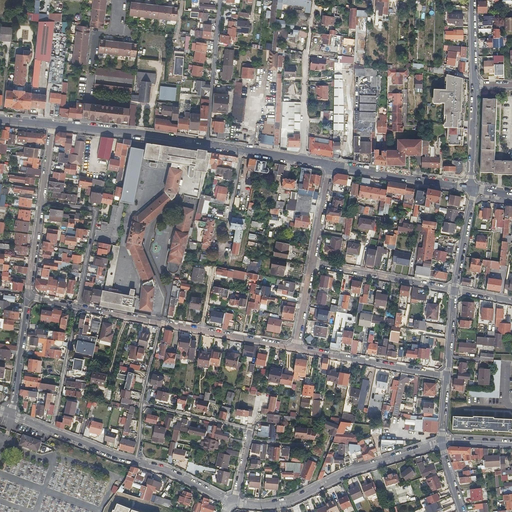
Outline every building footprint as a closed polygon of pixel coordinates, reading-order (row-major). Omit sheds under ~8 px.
[(94,0),(92,0),(92,9),(105,10),(106,6),(104,6),(105,4),(106,4),(106,1),(94,0)] [(275,19),(276,12),(277,1),(273,0),(273,5),(271,5),(268,22),(274,23),(275,19)] [(277,0),(277,1),(276,12),(275,19),(283,20),(284,9),(310,13),(311,0),(309,0),(308,0),(277,0)] [(388,10),(388,0),(376,0),(377,1),(384,1),(384,7),(385,7),(385,9),(388,10)] [(478,12),(480,12),(482,12),(482,13),(487,13),(487,1),(478,1),(478,12)] [(133,3),(130,2),(128,15),(136,16),(138,3),(135,3),(135,4),(133,4),(133,3)] [(139,3),(138,3),(136,16),(146,17),(147,4),(145,4),(144,5),(143,5),(143,4),(139,3)] [(152,5),(147,4),(146,17),(155,19),(157,5),(154,5),(154,6),(152,6),(152,5)] [(161,6),(157,5),(155,19),(164,20),(166,6),(163,6),(163,7),(161,7),(161,6)] [(195,10),(195,12),(207,14),(207,11),(203,10),(203,9),(215,10),(215,6),(200,5),(199,10),(195,10)] [(171,7),(166,6),(164,20),(175,21),(176,8),(173,7),(172,8),(170,8),(171,7)] [(181,22),(183,8),(176,8),(175,21),(181,22)] [(354,38),(357,9),(350,8),(347,37),(354,38)] [(92,9),(91,18),(104,20),(105,15),(103,15),(103,14),(105,14),(105,10),(92,9)] [(207,14),(195,12),(191,12),(191,17),(202,19),(201,22),(207,23),(208,14),(207,14)] [(458,14),(454,14),(451,14),(450,18),(450,19),(450,23),(456,23),(455,26),(459,26),(459,23),(458,23),(458,14)] [(483,21),(483,26),(493,25),(493,20),(494,20),(494,15),(485,16),(485,21),(483,21)] [(328,26),(328,25),(328,24),(333,25),(333,22),(339,23),(340,17),(334,16),(334,18),(324,16),(322,25),(328,26)] [(91,18),(90,27),(103,28),(103,25),(102,24),(102,22),(104,23),(104,20),(91,18)] [(283,20),(275,19),(274,23),(274,27),(281,28),(302,31),(302,29),(303,25),(301,24),(295,24),(295,22),(293,22),(283,20)] [(50,55),(53,31),(54,22),(54,21),(47,21),(40,22),(38,22),(31,88),(36,89),(37,88),(40,60),(50,61),(50,55)] [(249,30),(250,30),(251,30),(252,26),(249,26),(250,22),(238,21),(237,31),(249,33),(249,30)] [(54,22),(53,31),(67,32),(68,22),(54,22)] [(89,31),(90,27),(76,25),(75,36),(88,37),(89,32),(88,32),(88,31),(89,31)] [(12,28),(1,27),(0,27),(0,39),(10,41),(12,28)] [(278,32),(280,32),(281,28),(274,27),(274,31),(271,51),(274,51),(275,51),(278,32)] [(281,28),(280,32),(279,39),(294,40),(295,34),(298,34),(298,33),(304,34),(304,31),(302,31),(281,28)] [(463,39),(463,35),(463,30),(456,30),(456,31),(446,31),(446,38),(463,39)] [(210,39),(210,32),(199,31),(199,32),(200,33),(200,37),(201,37),(201,38),(210,39)] [(339,46),(340,36),(335,35),(330,35),(323,34),(322,38),(323,39),(323,44),(339,46)] [(229,44),(231,36),(228,36),(221,35),(220,42),(229,44)] [(88,40),(88,37),(75,36),(74,45),(87,47),(88,41),(87,41),(87,39),(88,40)] [(109,41),(99,40),(97,53),(107,54),(109,41)] [(118,42),(109,41),(107,54),(117,55),(118,42)] [(127,43),(118,42),(117,55),(126,56),(127,43)] [(137,44),(127,43),(126,56),(135,57),(137,44)] [(196,52),(205,53),(206,44),(197,43),(196,52)] [(87,52),(87,47),(74,45),(73,55),(87,56),(87,52)] [(5,91),(4,106),(11,107),(11,108),(22,109),(22,108),(29,108),(29,106),(31,94),(31,93),(23,92),(24,86),(23,85),(23,82),(24,82),(25,79),(24,79),(24,76),(25,76),(25,69),(24,69),(25,66),(23,66),(24,63),(25,63),(25,61),(28,61),(29,51),(22,50),(22,55),(15,54),(14,65),(15,65),(12,91),(5,91)] [(225,50),(223,65),(237,67),(237,61),(233,61),(234,51),(225,50)] [(271,51),(270,51),(270,61),(271,62),(270,64),(269,65),(269,70),(277,71),(278,67),(278,52),(275,51),(274,51),(271,51)] [(455,64),(456,51),(447,51),(446,64),(455,64)] [(203,63),(204,58),(205,53),(196,52),(194,61),(203,63)] [(50,55),(50,61),(47,83),(61,85),(62,76),(64,56),(50,55)] [(86,59),(87,56),(73,55),(72,64),(85,65),(86,59)] [(173,74),(185,75),(185,56),(173,56),(173,74)] [(334,63),(334,61),(312,58),(311,66),(316,66),(315,70),(319,71),(319,68),(319,67),(324,68),(325,62),(329,63),(329,67),(333,67),(334,63)] [(489,76),(495,76),(494,69),(494,65),(494,62),(484,62),(485,73),(489,73),(489,76)] [(237,67),(223,65),(222,79),(230,80),(231,69),(236,70),(237,67)] [(494,69),(495,76),(504,76),(504,65),(494,65),(494,69)] [(193,66),(192,70),(192,75),(201,76),(203,67),(193,66)] [(288,79),(288,77),(291,77),(295,77),(296,67),(284,66),(283,78),(288,79)] [(133,72),(96,68),(95,74),(133,79),(133,72)] [(241,77),(247,78),(253,79),(254,69),(243,68),(241,77)] [(395,68),(387,68),(387,76),(392,76),(392,84),(402,84),(402,76),(407,76),(407,69),(395,68)] [(136,82),(132,82),(132,88),(131,95),(130,100),(140,101),(148,102),(150,82),(154,83),(155,75),(137,73),(136,82)] [(205,81),(197,80),(195,93),(196,93),(204,93),(204,90),(209,91),(210,85),(204,84),(205,81)] [(334,86),(333,136),(333,158),(338,159),(339,149),(340,149),(340,143),(340,141),(337,141),(337,139),(337,132),(343,131),(343,106),(342,82),(334,82),(334,83),(334,86)] [(132,88),(94,83),(93,90),(131,95),(132,88)] [(175,88),(160,86),(159,99),(174,100),(175,88)] [(328,86),(317,86),(316,90),(318,90),(318,94),(317,100),(327,100),(328,86)] [(354,120),(353,132),(354,132),(353,153),(375,153),(375,150),(376,87),(358,87),(358,95),(360,95),(359,121),(354,120)] [(60,103),(60,94),(52,93),(52,91),(50,91),(49,102),(60,103)] [(402,93),(387,93),(387,98),(392,98),(392,128),(387,128),(387,132),(402,132),(403,125),(401,125),(402,93)] [(29,106),(37,107),(44,108),(46,96),(31,94),(29,106)] [(65,95),(60,94),(60,103),(59,108),(60,109),(59,116),(74,117),(76,104),(74,104),(74,106),(73,105),(72,108),(69,108),(68,110),(64,109),(65,95)] [(215,110),(221,111),(227,111),(228,97),(227,96),(213,94),(212,111),(215,112),(215,110)] [(234,97),(233,108),(231,120),(240,121),(242,98),(239,98),(234,97)] [(494,176),(506,176),(511,176),(511,161),(494,161),(496,97),(483,97),(481,174),(494,174),(494,176)] [(199,120),(197,135),(203,136),(205,135),(209,100),(201,99),(199,120)] [(187,134),(197,135),(199,120),(193,120),(195,104),(196,101),(190,100),(190,104),(187,129),(187,134)] [(282,101),(281,128),(280,149),(297,152),(299,149),(300,114),(294,114),(294,109),(294,102),(282,101)] [(80,102),(76,102),(76,104),(74,117),(81,118),(81,116),(82,104),(80,103),(80,102)] [(81,116),(87,117),(89,104),(82,103),(82,104),(81,116)] [(129,109),(89,104),(87,117),(87,120),(127,125),(129,109)] [(177,115),(177,120),(176,125),(176,128),(187,129),(190,104),(186,104),(184,119),(182,119),(182,116),(177,115)] [(127,125),(130,125),(133,126),(134,126),(136,111),(134,111),(135,106),(130,105),(129,109),(127,125)] [(171,119),(177,120),(177,115),(178,108),(162,106),(161,114),(172,116),(171,119)] [(328,120),(329,111),(323,111),(320,111),(320,118),(323,119),(323,120),(328,120)] [(463,113),(463,120),(462,128),(459,128),(459,131),(461,131),(461,132),(467,133),(468,120),(468,113),(463,113)] [(377,132),(382,132),(386,132),(386,121),(386,115),(379,116),(380,121),(377,122),(377,132)] [(154,118),(153,129),(163,130),(176,132),(176,128),(176,125),(170,124),(170,123),(167,120),(166,120),(166,122),(160,121),(160,119),(154,118)] [(216,132),(217,132),(222,132),(223,130),(223,128),(223,127),(224,122),(214,121),(213,132),(216,132)] [(273,144),(273,129),(274,125),(264,124),(263,130),(261,129),(260,134),(258,134),(258,142),(273,144)] [(0,137),(7,138),(8,127),(5,127),(5,129),(0,129),(0,131),(0,137)] [(459,131),(459,128),(457,127),(456,137),(466,138),(467,133),(461,132),(461,131),(459,131)] [(222,132),(217,132),(217,138),(223,140),(225,130),(223,130),(222,132)] [(26,141),(27,132),(18,131),(17,140),(26,141)] [(36,133),(27,132),(26,141),(31,141),(35,142),(36,133)] [(61,146),(64,147),(65,139),(66,133),(58,132),(56,135),(54,142),(61,143),(61,146)] [(45,134),(36,133),(35,142),(44,143),(45,134)] [(379,150),(375,150),(375,153),(374,164),(387,166),(387,151),(387,135),(376,135),(376,141),(382,141),(382,156),(379,156),(379,150)] [(333,158),(333,136),(330,136),(330,139),(329,144),(318,143),(319,140),(309,138),(309,151),(311,154),(333,158)] [(109,158),(113,138),(101,137),(97,157),(109,160),(109,158)] [(127,147),(129,147),(131,140),(123,139),(122,144),(117,171),(115,180),(119,181),(122,169),(125,155),(127,147)] [(395,151),(387,151),(387,166),(388,167),(394,168),(394,165),(402,166),(402,169),(409,170),(409,155),(415,155),(415,140),(398,140),(398,146),(395,146),(395,151)] [(193,169),(195,170),(205,171),(207,163),(210,153),(196,151),(154,144),(145,142),(144,149),(143,153),(143,154),(142,158),(171,163),(170,169),(169,168),(164,192),(165,193),(137,217),(134,216),(133,216),(133,217),(125,247),(126,248),(129,249),(143,283),(142,283),(142,284),(139,308),(146,309),(150,310),(153,287),(153,284),(152,283),(151,280),(154,279),(141,248),(139,244),(144,225),(148,222),(147,222),(173,201),(171,199),(172,198),(173,197),(174,196),(174,193),(175,193),(180,171),(179,171),(180,164),(188,166),(187,172),(186,176),(187,178),(188,179),(190,179),(191,178),(192,177),(193,169)] [(117,171),(122,144),(117,143),(114,158),(116,158),(115,160),(114,159),(109,158),(109,160),(107,169),(117,171)] [(67,157),(66,163),(72,164),(81,165),(84,145),(74,144),(72,154),(68,154),(68,156),(67,157)] [(17,156),(23,157),(26,157),(31,157),(32,149),(18,147),(17,156)] [(143,149),(130,147),(119,201),(132,204),(143,149)] [(430,154),(430,158),(430,167),(433,167),(436,167),(440,167),(440,158),(436,158),(436,156),(434,156),(434,147),(430,147),(430,149),(430,150),(430,154)] [(65,153),(63,153),(57,152),(57,156),(58,156),(57,161),(62,162),(65,163),(66,163),(67,157),(66,158),(65,157),(65,153)] [(207,163),(216,164),(218,154),(210,153),(207,163)] [(216,164),(216,165),(216,166),(221,167),(223,160),(234,162),(235,157),(218,154),(216,164)] [(38,158),(31,157),(26,157),(25,160),(28,161),(27,161),(32,162),(32,167),(37,168),(38,158)] [(430,167),(430,158),(422,157),(421,167),(430,167)] [(248,170),(255,171),(256,160),(250,159),(248,170)] [(262,173),(261,174),(263,174),(262,176),(267,177),(269,169),(265,168),(266,162),(256,160),(255,171),(254,171),(262,173)] [(444,171),(449,172),(455,172),(455,173),(459,174),(462,169),(462,161),(452,161),(452,164),(444,164),(444,171)] [(72,164),(66,163),(65,163),(64,173),(72,174),(73,166),(71,166),(72,164)] [(279,164),(275,184),(278,185),(280,174),(282,175),(284,165),(279,164)] [(41,169),(31,168),(21,166),(20,172),(40,175),(41,169)] [(308,191),(309,188),(309,184),(311,170),(301,168),(299,184),(298,191),(297,197),(295,211),(315,214),(316,206),(311,205),(312,199),(313,191),(308,191)] [(231,169),(229,169),(226,169),(225,173),(224,173),(223,177),(230,178),(231,169)] [(49,177),(49,181),(59,182),(60,183),(60,177),(63,177),(63,173),(53,172),(53,177),(49,177)] [(9,174),(9,177),(8,180),(33,183),(34,178),(9,174)] [(337,174),(336,175),(334,177),(333,183),(346,186),(348,180),(348,176),(337,174)] [(79,175),(78,185),(77,186),(81,187),(82,185),(86,186),(87,184),(91,185),(91,183),(92,178),(79,175)] [(318,185),(319,181),(320,176),(312,175),(310,184),(312,184),(318,185)] [(281,188),(298,191),(299,184),(295,183),(296,180),(283,178),(281,188)] [(386,197),(387,192),(387,190),(369,188),(370,179),(362,178),(359,197),(381,201),(380,206),(374,204),(373,208),(380,209),(379,214),(383,215),(385,204),(386,197)] [(52,191),(62,193),(62,190),(58,190),(59,182),(49,181),(48,191),(52,191)] [(392,193),(404,195),(406,188),(406,185),(388,182),(387,190),(387,192),(392,193)] [(68,192),(68,194),(70,194),(72,194),(76,195),(77,186),(78,185),(71,184),(70,193),(68,192)] [(359,185),(356,184),(353,184),(351,194),(357,195),(359,185)] [(15,185),(15,188),(15,191),(22,192),(25,193),(33,194),(34,188),(15,185)] [(224,200),(226,188),(218,186),(216,199),(210,198),(209,201),(209,202),(223,204),(224,200)] [(406,188),(404,195),(402,208),(411,210),(414,190),(406,188)] [(429,210),(430,206),(430,201),(436,202),(435,208),(436,209),(435,212),(438,213),(441,192),(428,190),(427,198),(425,209),(429,210)] [(413,217),(415,217),(417,217),(421,191),(417,191),(413,217)] [(101,194),(96,193),(92,192),(90,201),(97,203),(99,203),(101,194)] [(100,202),(106,203),(111,204),(112,196),(102,193),(100,202)] [(198,213),(200,213),(204,199),(209,201),(210,198),(210,196),(200,194),(199,198),(195,212),(198,213)] [(460,197),(450,195),(448,205),(459,207),(460,197)] [(286,209),(295,211),(297,197),(291,196),(290,205),(287,204),(286,209)] [(20,197),(20,201),(19,205),(30,206),(31,199),(20,197)] [(204,199),(200,213),(207,215),(209,202),(209,201),(204,199)] [(359,205),(358,208),(357,211),(362,214),(365,207),(359,205)] [(171,248),(167,266),(167,267),(167,269),(168,271),(169,272),(170,272),(172,273),(173,273),(175,272),(176,272),(177,271),(177,270),(178,269),(180,260),(184,260),(186,252),(182,251),(186,235),(190,235),(192,228),(188,227),(192,210),(181,207),(174,236),(173,236),(170,248),(171,248)] [(270,212),(270,215),(271,216),(272,212),(277,213),(278,208),(275,207),(271,207),(270,212)] [(247,212),(246,212),(245,216),(253,218),(255,209),(248,208),(247,212)] [(448,209),(445,222),(455,224),(458,210),(448,209)] [(491,210),(488,209),(484,209),(484,211),(480,210),(479,218),(490,220),(491,210)] [(17,220),(28,221),(29,213),(18,211),(17,220)] [(497,220),(500,220),(503,220),(504,212),(497,211),(495,220),(493,219),(491,233),(495,233),(497,220)] [(310,216),(306,216),(302,215),(301,218),(296,218),(295,223),(291,222),(290,225),(300,227),(300,226),(308,228),(310,216)] [(352,218),(327,215),(326,220),(338,222),(338,223),(343,224),(344,219),(347,219),(345,235),(350,236),(352,226),(351,226),(352,218)] [(412,233),(412,230),(413,226),(402,223),(403,216),(401,216),(398,230),(412,233)] [(236,230),(234,242),(232,254),(238,255),(244,220),(232,217),(230,229),(236,230)] [(65,235),(69,236),(70,227),(72,227),(74,218),(68,218),(67,222),(67,226),(66,226),(66,231),(65,235)] [(206,222),(205,229),(201,248),(208,249),(214,219),(207,218),(206,222)] [(358,228),(366,229),(373,230),(375,221),(360,218),(358,228)] [(26,231),(28,221),(17,220),(15,220),(14,230),(26,231)] [(197,227),(205,229),(206,222),(199,220),(197,227)] [(422,227),(436,230),(437,223),(423,221),(422,225),(422,227)] [(445,222),(443,232),(453,234),(454,230),(454,228),(456,228),(457,224),(455,224),(445,222)] [(435,240),(436,230),(422,227),(421,234),(429,236),(429,239),(435,240)] [(75,237),(78,237),(81,238),(82,234),(86,235),(86,229),(76,228),(75,237)] [(45,241),(47,241),(53,242),(54,242),(55,243),(56,234),(47,232),(45,241)] [(15,245),(25,246),(26,234),(16,233),(14,245),(15,245)] [(69,236),(65,235),(64,244),(73,245),(75,237),(69,236)] [(395,246),(396,242),(397,236),(394,235),(393,238),(386,236),(384,244),(392,245),(395,246)] [(476,247),(481,248),(486,249),(487,237),(477,236),(476,247)] [(331,247),(329,246),(326,246),(325,252),(339,255),(342,239),(333,237),(331,247)] [(374,266),(374,265),(376,252),(377,248),(377,247),(378,240),(370,239),(365,264),(374,266)] [(429,276),(430,270),(432,260),(435,240),(429,239),(427,249),(419,247),(414,277),(429,280),(429,276)] [(53,242),(47,241),(45,241),(43,241),(41,250),(52,251),(53,242)] [(187,248),(191,249),(194,250),(196,243),(188,241),(187,248)] [(99,242),(97,251),(96,254),(101,255),(101,253),(108,254),(110,244),(99,242)] [(291,260),(292,256),(293,252),(292,252),(293,246),(277,242),(274,255),(287,257),(286,259),(291,260)] [(347,252),(353,254),(359,255),(360,245),(348,242),(347,252)] [(444,252),(448,253),(453,253),(455,243),(448,242),(447,249),(445,249),(444,252)] [(26,246),(25,246),(15,245),(14,250),(17,250),(17,254),(25,255),(26,246)] [(376,252),(374,265),(379,266),(380,261),(381,255),(382,253),(386,254),(386,250),(377,248),(376,252)] [(398,251),(394,251),(392,261),(396,262),(395,263),(409,266),(411,255),(398,253),(398,251)] [(436,251),(435,255),(435,258),(442,259),(443,252),(436,251)] [(69,260),(68,262),(71,263),(71,262),(80,263),(81,256),(72,255),(71,261),(69,260)] [(94,259),(93,265),(106,267),(106,266),(107,259),(94,256),(93,259),(94,259)] [(480,272),(481,265),(482,263),(478,263),(479,260),(472,258),(470,270),(480,272)] [(489,273),(490,265),(491,262),(482,260),(482,263),(481,265),(486,266),(485,273),(489,273)] [(289,270),(290,267),(291,263),(286,262),(285,264),(273,261),(271,274),(287,277),(288,270),(289,270)] [(443,262),(443,266),(442,271),(448,272),(450,263),(443,262)] [(4,280),(12,281),(22,283),(25,283),(25,279),(8,277),(8,276),(6,275),(8,265),(2,264),(1,271),(1,274),(1,280),(4,280)] [(96,274),(98,275),(104,276),(106,267),(93,265),(90,264),(89,267),(98,268),(96,274)] [(10,265),(9,266),(9,268),(10,268),(17,269),(17,271),(17,272),(26,274),(27,267),(10,265)] [(45,290),(45,288),(47,279),(48,268),(37,267),(34,286),(37,289),(45,290)] [(191,280),(196,281),(201,282),(203,269),(193,267),(191,280)] [(217,269),(217,271),(216,274),(233,277),(234,272),(228,271),(228,269),(222,268),(222,270),(217,269)] [(447,273),(430,270),(429,276),(445,279),(447,273)] [(248,280),(249,280),(249,279),(250,279),(250,280),(254,281),(254,280),(257,280),(258,274),(252,273),(248,273),(247,280),(248,280)] [(333,276),(330,276),(323,274),(323,276),(321,276),(319,289),(330,291),(331,287),(333,276)] [(66,292),(69,293),(72,293),(74,280),(71,280),(71,278),(68,278),(68,280),(69,280),(66,292)] [(470,285),(471,279),(463,278),(462,284),(464,284),(463,285),(467,286),(467,285),(470,285)] [(501,281),(488,278),(487,284),(486,289),(500,291),(501,281)] [(56,290),(57,281),(47,279),(45,288),(56,290)] [(22,283),(12,281),(11,289),(21,291),(22,283)] [(65,282),(57,281),(56,290),(55,292),(63,293),(65,282)] [(283,290),(284,290),(288,291),(293,292),(295,283),(284,281),(283,290)] [(350,292),(355,293),(360,294),(362,283),(352,281),(350,292)] [(179,292),(178,298),(177,301),(182,302),(184,292),(182,292),(183,289),(188,290),(189,284),(180,282),(179,292)] [(227,298),(228,294),(229,289),(212,286),(211,292),(222,293),(222,297),(227,298)] [(261,290),(255,289),(254,294),(256,294),(268,297),(270,287),(263,286),(262,288),(261,288),(261,290)] [(400,295),(404,295),(409,296),(410,288),(401,286),(400,295)] [(418,288),(413,287),(411,299),(418,300),(425,301),(426,296),(417,294),(418,288)] [(90,300),(95,300),(99,301),(100,296),(101,290),(92,289),(90,300)] [(82,300),(86,300),(89,301),(91,291),(84,290),(82,300)] [(174,298),(178,298),(179,292),(171,291),(167,315),(172,315),(173,306),(173,305),(174,298)] [(316,302),(321,303),(325,304),(327,294),(319,292),(316,302)] [(99,301),(98,305),(131,312),(132,307),(134,307),(135,299),(118,296),(118,298),(113,298),(114,295),(103,293),(102,296),(100,296),(99,301)] [(276,298),(268,297),(256,294),(255,303),(248,302),(246,314),(250,315),(251,308),(259,310),(260,302),(261,302),(261,304),(266,305),(267,300),(275,301),(276,298)] [(341,313),(344,313),(346,314),(349,295),(344,294),(341,313)] [(245,297),(240,296),(235,295),(234,299),(231,298),(231,299),(230,299),(229,304),(245,307),(246,300),(245,300),(245,297)] [(188,308),(193,308),(198,309),(200,299),(190,297),(188,308)] [(0,308),(6,310),(18,312),(21,312),(21,309),(8,306),(9,301),(0,299),(0,308)] [(475,304),(470,304),(466,303),(465,307),(464,307),(463,318),(474,319),(475,304)] [(437,319),(438,313),(438,306),(428,305),(427,318),(437,319)] [(293,320),(295,308),(285,306),(283,319),(293,320)] [(482,320),(487,320),(493,320),(494,309),(482,308),(482,320)] [(501,334),(509,335),(511,335),(511,333),(511,334),(509,334),(510,324),(501,323),(501,318),(503,318),(504,309),(497,308),(496,326),(499,326),(498,333),(501,334)] [(17,318),(18,312),(6,310),(5,312),(5,313),(9,314),(9,317),(17,318)] [(51,318),(56,318),(60,319),(61,311),(53,310),(51,318)] [(60,328),(64,329),(66,329),(69,312),(62,311),(60,328)] [(341,313),(336,312),(330,347),(340,349),(341,343),(343,331),(345,321),(346,314),(344,313),(340,336),(337,336),(339,324),(341,313)] [(229,320),(231,320),(232,321),(233,315),(225,313),(221,329),(227,330),(229,320)] [(355,322),(356,315),(346,314),(345,321),(355,322)] [(370,326),(371,322),(372,316),(365,314),(363,324),(370,326)] [(384,315),(383,324),(392,326),(395,326),(397,314),(395,314),(394,320),(387,319),(387,317),(386,316),(386,314),(385,314),(384,315)] [(371,322),(383,324),(384,315),(382,315),(381,319),(375,318),(375,316),(372,316),(371,322)] [(0,331),(11,333),(13,320),(0,317),(0,331)] [(82,335),(89,337),(89,336),(90,333),(88,332),(89,325),(88,325),(89,319),(85,318),(82,335)] [(282,320),(278,320),(269,318),(267,329),(275,331),(274,332),(280,334),(282,320)] [(407,329),(424,331),(425,321),(408,319),(407,329)] [(100,340),(105,341),(111,342),(113,334),(108,333),(110,323),(104,322),(100,340)] [(326,339),(327,333),(328,328),(316,326),(314,336),(326,339)] [(389,340),(389,341),(398,343),(401,327),(399,327),(395,326),(392,326),(389,340)] [(160,341),(160,343),(166,345),(170,345),(173,331),(165,330),(163,341),(160,341)] [(53,340),(63,341),(65,333),(64,332),(59,332),(54,331),(53,340)] [(354,332),(343,331),(341,343),(351,345),(352,342),(354,332)] [(79,335),(76,352),(93,354),(97,338),(89,337),(82,335),(79,335)] [(310,335),(304,339),(307,344),(313,339),(310,335)] [(38,338),(35,337),(31,337),(30,345),(37,346),(38,338)] [(186,351),(189,352),(190,341),(191,339),(188,339),(188,338),(181,337),(179,347),(186,348),(186,351)] [(477,344),(486,344),(495,345),(495,338),(478,337),(477,344)] [(62,346),(63,341),(53,340),(50,340),(47,339),(46,348),(45,351),(45,353),(44,357),(46,357),(49,357),(50,350),(51,346),(57,347),(59,346),(62,346)] [(149,341),(146,340),(143,339),(143,341),(138,340),(137,347),(147,349),(149,341)] [(387,356),(388,351),(389,341),(389,340),(384,339),(382,347),(378,347),(377,354),(387,356)] [(477,344),(469,343),(460,343),(459,351),(477,352),(477,344)] [(373,344),(372,346),(372,349),(369,349),(368,353),(376,354),(378,345),(373,344)] [(242,355),(247,356),(252,357),(254,347),(244,345),(242,355)] [(419,351),(418,358),(429,359),(431,349),(419,348),(419,349),(419,351)] [(15,355),(15,351),(10,350),(10,351),(1,350),(1,353),(0,352),(0,359),(8,361),(9,354),(15,355)] [(60,359),(60,355),(61,351),(50,350),(49,357),(60,359)] [(204,352),(199,351),(197,365),(209,367),(210,364),(211,355),(207,354),(203,354),(204,352)] [(176,354),(166,352),(163,366),(174,367),(175,360),(176,354)] [(211,355),(210,364),(219,366),(221,353),(211,352),(211,355)] [(231,353),(231,354),(227,354),(225,365),(236,367),(236,370),(239,371),(241,363),(237,362),(239,355),(231,353)] [(256,364),(260,365),(265,366),(267,355),(258,353),(256,364)] [(494,360),(494,354),(481,353),(481,361),(494,362),(494,360)] [(32,365),(31,365),(29,364),(28,371),(36,372),(38,360),(33,359),(32,365)] [(302,378),(301,382),(300,386),(302,386),(307,361),(300,359),(300,360),(296,359),(294,368),(302,370),(301,378),(302,378)] [(492,391),(468,390),(467,396),(499,398),(501,360),(494,360),(494,362),(492,391)] [(461,363),(460,373),(459,379),(471,380),(471,374),(466,374),(467,363),(461,363)] [(274,365),(273,367),(272,375),(269,375),(268,380),(280,383),(281,374),(282,373),(283,367),(274,365)] [(337,383),(339,373),(335,372),(335,371),(328,369),(326,380),(333,381),(333,383),(337,383)] [(479,384),(484,385),(489,385),(490,370),(480,369),(479,384)] [(93,372),(92,378),(91,383),(106,386),(108,375),(93,372)] [(124,389),(130,391),(130,388),(133,389),(136,376),(135,376),(135,374),(128,372),(128,375),(118,373),(117,378),(126,380),(124,389)] [(340,373),(339,373),(337,383),(342,384),(347,385),(349,375),(340,373)] [(280,383),(284,384),(291,385),(293,377),(281,374),(280,383)] [(152,384),(151,389),(158,390),(159,390),(160,386),(161,386),(163,377),(153,375),(151,384),(152,384)] [(389,377),(379,375),(377,387),(386,389),(389,377)] [(398,390),(397,399),(402,400),(405,382),(406,376),(401,375),(400,381),(398,390)] [(39,392),(39,388),(40,385),(37,385),(37,382),(38,383),(39,379),(25,377),(24,381),(25,381),(25,386),(36,387),(36,389),(37,389),(36,392),(39,392)] [(87,380),(84,380),(81,380),(80,383),(67,382),(67,387),(85,389),(87,380)] [(398,390),(400,381),(394,380),(391,395),(393,395),(391,406),(383,405),(382,410),(394,412),(397,399),(398,390)] [(463,391),(463,386),(464,380),(454,380),(454,390),(463,391)] [(434,395),(435,390),(435,384),(425,383),(424,394),(434,395)] [(311,395),(312,391),(313,386),(303,384),(301,394),(311,395)] [(131,391),(130,391),(124,389),(122,388),(120,397),(122,398),(129,399),(131,391)] [(358,403),(359,400),(361,391),(351,389),(350,396),(354,397),(353,403),(358,404),(358,403)] [(158,390),(157,395),(156,399),(167,402),(169,393),(159,390),(158,390)] [(204,401),(209,403),(215,404),(216,401),(209,400),(210,393),(205,392),(204,398),(204,401)] [(235,394),(231,393),(228,392),(226,400),(233,401),(235,394)] [(186,404),(186,401),(187,397),(182,396),(178,395),(177,402),(186,404)] [(86,425),(90,413),(93,401),(84,398),(84,399),(72,397),(71,399),(66,398),(61,419),(64,419),(63,423),(57,422),(56,426),(64,429),(65,424),(71,425),(72,420),(77,421),(76,422),(86,425)] [(300,405),(301,405),(303,406),(308,407),(309,399),(301,398),(300,405)] [(402,400),(397,399),(394,412),(394,415),(399,416),(400,408),(401,403),(402,400)] [(424,412),(428,412),(433,413),(434,403),(424,402),(424,412)] [(121,404),(120,407),(130,409),(127,418),(132,419),(135,408),(121,404)] [(37,405),(35,414),(44,415),(45,408),(46,406),(37,405)] [(146,421),(151,422),(156,423),(157,417),(148,414),(146,421)] [(269,414),(268,418),(268,422),(278,423),(279,415),(269,414)] [(342,419),(341,422),(352,423),(355,423),(356,418),(351,417),(351,419),(347,418),(347,415),(343,414),(342,419)] [(164,425),(163,427),(164,427),(166,428),(168,428),(170,420),(173,421),(174,417),(167,416),(164,425)] [(418,430),(423,431),(436,432),(437,421),(422,420),(422,417),(416,416),(415,430),(418,430)] [(341,422),(342,419),(331,417),(330,421),(341,422),(339,426),(337,432),(333,442),(337,443),(346,445),(346,447),(349,448),(353,459),(363,456),(362,451),(361,451),(360,441),(358,440),(358,438),(344,435),(346,430),(344,430),(345,426),(350,427),(352,423),(341,422)] [(453,417),(453,424),(453,430),(474,431),(474,429),(493,430),(493,432),(511,432),(511,419),(494,419),(494,418),(474,417),(474,418),(453,417)] [(189,429),(187,428),(186,428),(188,420),(183,419),(182,423),(181,424),(180,431),(188,433),(189,429)] [(90,432),(95,433),(100,434),(103,424),(93,421),(90,432)] [(324,427),(337,432),(339,426),(326,422),(324,427)] [(205,436),(207,430),(208,425),(204,424),(203,430),(190,427),(189,432),(205,436)] [(222,425),(218,424),(215,438),(219,439),(218,439),(228,442),(230,436),(229,436),(229,433),(223,432),(223,434),(220,434),(222,425)] [(153,437),(163,440),(166,428),(164,427),(163,427),(162,427),(156,425),(153,437)] [(210,433),(210,435),(209,437),(214,438),(216,427),(209,425),(207,432),(210,433)] [(372,425),(371,429),(371,433),(381,435),(382,426),(372,425)] [(267,433),(261,432),(258,432),(257,435),(271,437),(271,441),(275,441),(275,438),(272,437),(274,426),(270,426),(270,429),(268,428),(267,433)] [(306,438),(306,439),(310,439),(310,438),(314,438),(316,433),(317,433),(311,432),(311,430),(307,430),(308,428),(296,427),(294,437),(306,438)] [(105,440),(110,441),(115,443),(118,434),(108,431),(105,440)] [(37,444),(19,437),(15,447),(33,454),(37,444)] [(371,437),(360,441),(361,451),(362,451),(363,456),(365,460),(374,457),(373,453),(376,451),(371,437)] [(120,444),(134,447),(134,442),(122,439),(120,444)] [(206,439),(206,441),(206,443),(202,442),(201,446),(205,446),(204,449),(213,451),(214,448),(216,441),(206,439)] [(383,446),(387,447),(392,447),(392,445),(396,446),(396,444),(402,444),(402,441),(381,440),(381,452),(382,452),(383,446)] [(173,456),(172,458),(172,459),(184,462),(186,451),(174,449),(175,443),(171,442),(168,456),(173,456)] [(251,452),(255,452),(259,453),(260,450),(261,450),(262,446),(261,446),(261,444),(257,443),(256,445),(253,444),(251,452)] [(133,453),(134,447),(120,444),(119,449),(120,449),(126,451),(133,453)] [(39,451),(46,454),(49,448),(42,445),(39,451)] [(466,461),(484,459),(484,455),(483,449),(478,448),(478,455),(470,455),(470,448),(451,447),(448,450),(449,454),(454,454),(461,454),(463,454),(464,457),(464,461),(461,461),(454,462),(452,462),(454,469),(467,468),(466,461)] [(281,462),(284,462),(284,459),(279,459),(280,448),(275,448),(273,461),(281,462)] [(326,463),(326,462),(326,461),(333,461),(334,451),(329,450),(324,463),(326,463)] [(230,455),(226,454),(219,452),(216,465),(227,468),(230,455)] [(345,459),(345,457),(345,453),(340,453),(340,455),(336,455),(335,457),(335,463),(345,463),(345,459)] [(484,459),(484,463),(485,467),(500,466),(500,457),(499,455),(488,456),(487,454),(484,455),(484,459)] [(292,463),(301,464),(302,456),(292,455),(292,461),(293,461),(292,463)] [(506,457),(500,457),(500,466),(500,472),(500,475),(511,473),(511,466),(511,467),(511,471),(506,471),(505,461),(507,461),(506,457)] [(317,463),(306,459),(306,460),(304,464),(301,473),(300,476),(310,480),(317,463)] [(257,469),(257,468),(260,468),(260,461),(252,460),(252,468),(257,469)] [(302,464),(301,464),(292,463),(288,462),(286,462),(285,470),(283,470),(283,472),(283,473),(283,476),(299,477),(300,474),(300,473),(301,473),(304,464),(302,464)] [(421,478),(429,475),(436,472),(434,465),(425,469),(422,462),(417,464),(421,478)] [(125,478),(124,480),(122,483),(128,485),(129,481),(133,482),(138,469),(131,467),(130,469),(127,475),(125,478)] [(407,480),(410,478),(413,476),(411,473),(413,471),(410,467),(402,473),(407,480)] [(219,470),(218,476),(216,482),(226,485),(229,472),(219,470)] [(471,470),(464,471),(464,476),(460,477),(461,482),(475,481),(475,476),(471,476),(471,470)] [(144,486),(147,487),(150,479),(151,474),(146,472),(144,477),(141,484),(144,486)] [(400,481),(397,473),(393,474),(389,476),(384,477),(387,485),(400,481)] [(260,488),(261,477),(255,477),(255,474),(251,474),(249,487),(260,488)] [(144,477),(139,476),(136,475),(133,482),(141,484),(144,477)] [(431,491),(436,490),(441,488),(437,475),(427,479),(431,491)] [(279,479),(273,478),(266,478),(265,488),(278,490),(279,479)] [(150,488),(154,490),(158,491),(161,483),(150,479),(147,487),(142,499),(146,500),(150,488)] [(372,483),(362,488),(367,497),(376,493),(372,483)] [(359,487),(349,491),(354,500),(363,496),(359,487)] [(472,501),(476,501),(479,501),(478,488),(471,489),(472,501)] [(180,494),(177,503),(188,506),(191,497),(189,497),(190,493),(183,491),(181,494),(180,494)] [(437,493),(426,498),(429,505),(436,502),(440,500),(437,493)] [(171,507),(173,500),(157,495),(155,502),(171,507)] [(207,505),(209,500),(207,499),(207,498),(204,496),(201,503),(201,505),(198,511),(203,511),(204,511),(214,511),(215,511),(213,511),(214,507),(207,505)] [(342,497),(338,499),(343,509),(352,505),(348,496),(344,498),(342,498),(342,497)] [(335,500),(326,504),(327,506),(329,511),(337,511),(340,511),(335,500)] [(195,501),(192,511),(195,511),(198,511),(201,505),(201,503),(195,501)] [(429,505),(424,507),(426,511),(437,511),(442,510),(440,505),(438,506),(436,502),(429,505)] [(487,511),(487,506),(487,503),(475,504),(476,508),(484,507),(484,511),(487,511)]
